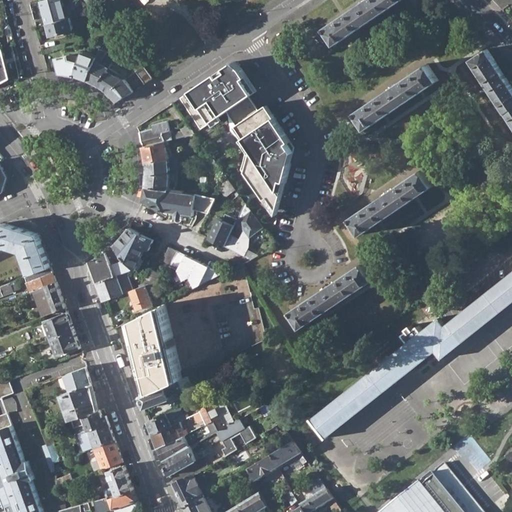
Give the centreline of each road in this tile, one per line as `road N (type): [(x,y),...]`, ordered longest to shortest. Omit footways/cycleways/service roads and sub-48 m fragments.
road 1 (residential): [(54,213),(162,511)]
road 2 (residential): [(247,34),(315,136),(303,236)]
road 3 (unknown): [(51,511),(18,395),(23,386),(104,355)]
road 4 (residential): [(247,34),(85,143)]
road 5 (residential): [(232,261),(91,192)]
road 6 (residential): [(48,124),(17,0)]
